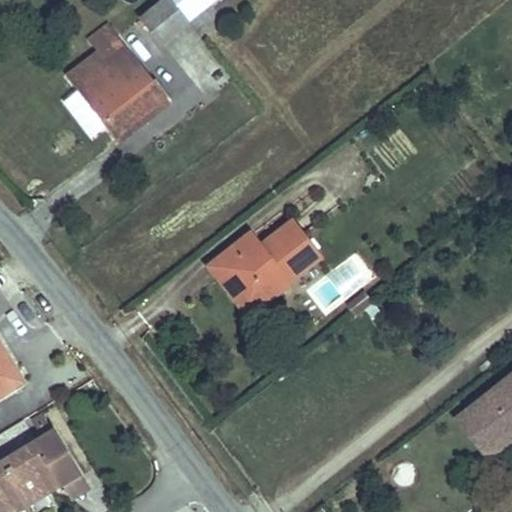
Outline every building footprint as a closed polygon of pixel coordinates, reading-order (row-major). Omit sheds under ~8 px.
[(178,0),(154,18),(172,42),(205,16),(192,0),(178,0)] [(192,0),(205,16),(226,0),(192,0)] [(129,38),(79,75),(129,140),(180,103),(129,38)] [(215,258),(226,273),(233,266),(253,292),(265,282),(269,289),(290,273),(293,276),(325,250),(299,216),(267,240),(256,226),(215,258)] [(290,273),(269,289),(265,282),(253,292),(233,266),(226,273),(254,308),(294,277),(293,276),(290,273)] [(0,350),(2,349),(0,344),(0,389),(12,382),(0,361),(0,350)] [(81,360),(66,366),(74,386),(89,380),(81,360)] [(511,369),(485,390),(511,424),(511,423),(511,369)] [(0,396),(15,387),(12,382),(0,389),(0,396)] [(511,423),(511,424),(485,390),(455,414),(486,454),(511,434),(511,423)] [(35,439),(52,429),(42,413),(32,419),(39,431),(33,435),(35,439)] [(83,474),(54,427),(52,429),(35,439),(2,459),(25,497),(54,479),(60,488),(63,486),(83,474)] [(0,511),(25,497),(2,459),(0,459),(0,511)] [(92,490),(83,474),(63,486),(73,501),(92,490)] [(30,506),(60,488),(54,479),(25,497),(30,506)] [(0,511),(20,511),(30,506),(25,497),(0,511)]
